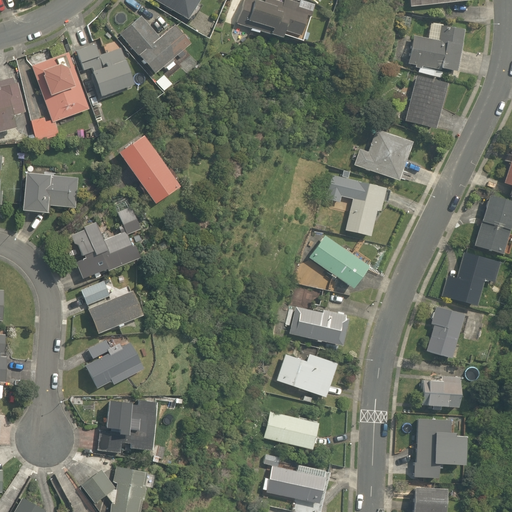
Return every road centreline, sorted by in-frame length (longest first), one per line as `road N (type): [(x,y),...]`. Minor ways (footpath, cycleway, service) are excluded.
road 1 (residential): [(511,42),(505,85),(410,278),(376,425),(370,511)]
road 2 (residential): [(0,243),(32,256),(47,281),(49,445)]
